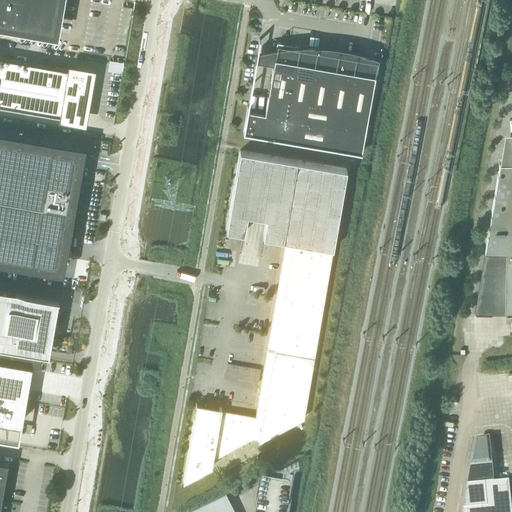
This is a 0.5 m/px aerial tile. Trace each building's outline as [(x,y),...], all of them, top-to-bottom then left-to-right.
[(0,0),(0,20),(20,24),(24,0),(48,4),(49,3),(49,0),(0,0)] [(243,132),(361,152),(377,59),(276,41),(264,113),(246,109),(243,132)] [(85,72),(0,57),(0,104),(77,118),(85,72)] [(474,313),(511,313),(511,133),(504,134),(474,313)] [(0,137),(0,259),(73,275),(93,154),(0,137)] [(182,482),(211,466),(212,459),(250,436),(257,438),(257,440),(302,414),(347,165),(240,147),(240,150),(226,230),(243,233),(247,213),(266,217),(263,236),(285,240),(255,416),(221,410),(221,408),(218,408),(196,404),(194,418),(182,482)] [(0,287),(0,343),(50,352),(59,297),(0,287)] [(48,373),(0,364),(0,423),(37,430),(48,373)] [(476,443),(471,472),(493,469),(490,441),(476,443)] [(471,472),(467,492),(495,489),(493,469),(471,472)] [(495,489),(467,492),(464,511),(511,511),(509,489),(495,491),(495,489)] [(232,511),(227,502),(207,511),(232,511)]
